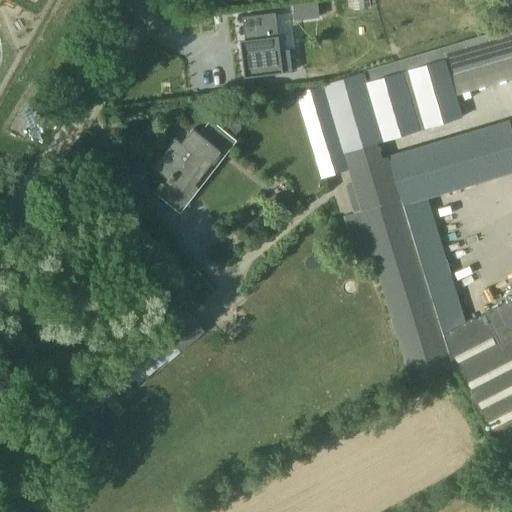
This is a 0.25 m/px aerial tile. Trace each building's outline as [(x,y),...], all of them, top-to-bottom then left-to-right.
[(273,15),(241,19),(245,52),(239,52),(243,79),(290,73),(287,52),(278,53),(273,15)] [(428,196),(511,170),(511,124),(511,121),(390,156),(385,140),(462,117),(455,95),(511,78),(511,26),(364,71),(364,73),(299,92),(323,177),(350,168),(351,171),(363,208),(360,209),(414,380),(454,367),(456,371),(459,370),(495,440),(511,430),(511,297),(487,310),(468,322),(428,196)] [(237,140),(211,120),(201,133),(194,128),(176,150),(171,146),(155,167),(171,179),(160,194),(182,211),(237,140)] [(232,121),(225,131),(232,136),(235,138),(242,128),(232,121)] [(125,365),(138,382),(205,329),(191,313),(125,365)]
